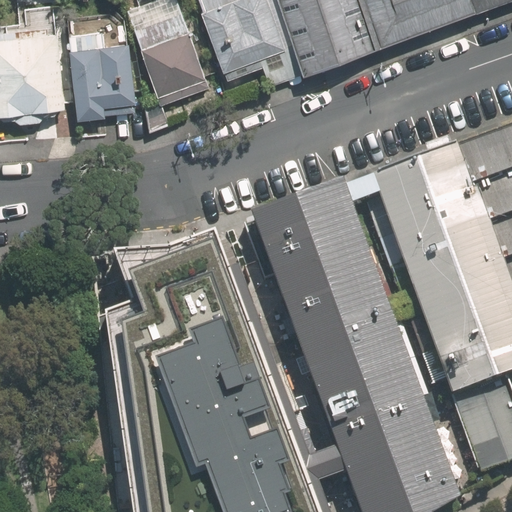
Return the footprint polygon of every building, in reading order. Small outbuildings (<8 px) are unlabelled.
[(206,0),(232,75),(294,54),(275,0),(206,0)] [(284,0),(307,71),(373,49),(371,43),(356,0),(284,0)] [(356,0),(371,43),(505,0),(356,0)] [(23,24),(0,25),(2,112),(23,112),(23,121),(47,120),(47,106),(74,106),(73,26),(59,26),(58,3),(23,3),(23,24)] [(192,7),(141,24),(167,102),(217,85),(192,7)] [(110,28),(80,28),(80,115),(113,115),(113,102),(142,102),(142,37),(110,37),(110,28)] [(170,107),(145,114),(150,131),(175,124),(170,107)] [(77,111),(60,111),(60,145),(77,145),(77,111)] [(511,128),(379,177),(486,483),(511,466),(511,128)] [(351,187),(254,221),(354,511),(437,511),(465,495),(351,187)] [(138,511),(332,511),(236,228),(167,252),(105,267),(138,511)]
